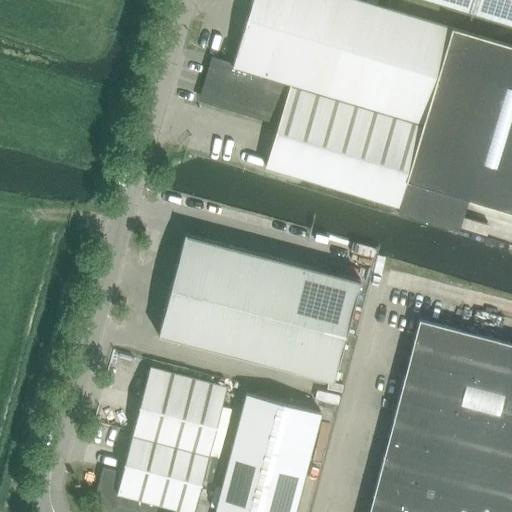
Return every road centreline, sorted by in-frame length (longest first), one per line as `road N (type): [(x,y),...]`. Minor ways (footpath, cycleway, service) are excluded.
road 1 (unclassified): [(51,511),(50,477),(189,0)]
road 2 (unknown): [(331,511),(395,290)]
road 3 (unknown): [(135,187),(337,244)]
